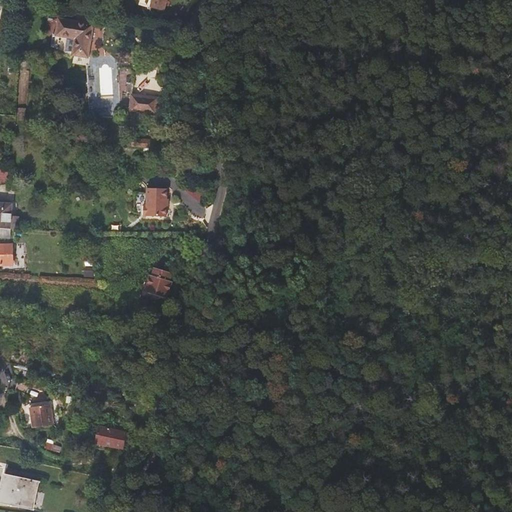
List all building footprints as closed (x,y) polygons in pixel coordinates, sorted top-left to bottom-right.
[(164,10),(166,0),(143,0),(143,3),(143,4),(164,10)] [(87,58),(92,24),(59,19),(57,35),(53,34),(51,48),(71,55),(87,58)] [(26,109),(29,71),(19,71),(16,103),(15,108),(26,109)] [(155,113),(157,98),(144,97),(132,95),(130,110),(155,113)] [(134,126),(135,120),(120,117),(119,123),(134,126)] [(158,142),(155,141),(156,134),(144,132),(143,139),(128,137),(127,145),(157,150),(158,142)] [(166,180),(175,180),(178,180),(179,171),(167,171),(166,180)] [(167,218),(167,189),(146,189),(145,217),(167,218)] [(0,237),(10,239),(10,229),(0,228),(0,237)] [(0,265),(12,265),(12,245),(0,244),(0,265)] [(172,282),(170,281),(172,273),(154,267),(149,284),(147,283),(145,291),(167,298),(172,282)] [(94,402),(85,400),(78,399),(77,408),(92,410),(94,402)] [(53,425),(50,404),(49,401),(39,402),(29,403),(33,428),(53,425)] [(123,448),(126,433),(99,427),(97,438),(94,448),(109,451),(110,446),(123,448)] [(57,446),(52,444),(47,442),(45,448),(50,450),(55,452),(57,446)] [(0,501),(31,508),(38,475),(6,468),(3,485),(0,497),(0,501)]
